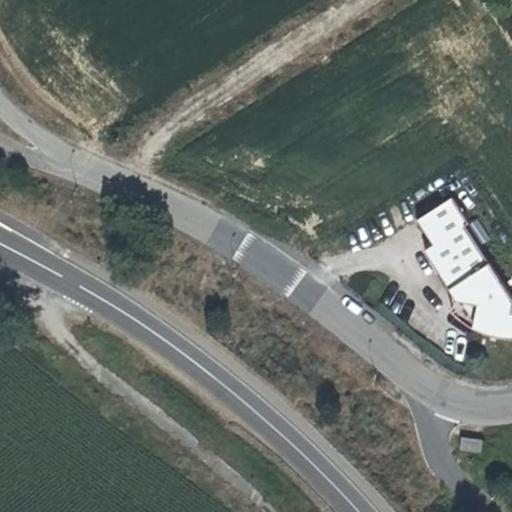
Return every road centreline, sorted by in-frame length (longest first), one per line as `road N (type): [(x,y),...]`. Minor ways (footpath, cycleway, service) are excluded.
road 1 (tertiary): [(361,511),(265,415),(155,324),(0,244)]
road 2 (unclassified): [(70,167),(218,233),(339,314),(441,397)]
road 3 (track): [(268,511),(104,384),(50,321),(42,266)]
road 4 (unclassified): [(487,511),(436,453),(441,397)]
